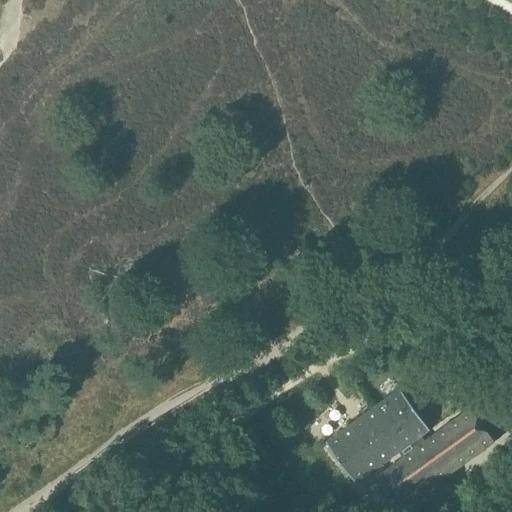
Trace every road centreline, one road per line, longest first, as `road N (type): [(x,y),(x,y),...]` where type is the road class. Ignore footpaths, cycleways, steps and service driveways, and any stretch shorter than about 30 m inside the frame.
road 1 (unknown): [(78,511),(360,300),(429,294),(511,305)]
road 2 (track): [(120,511),(264,397)]
